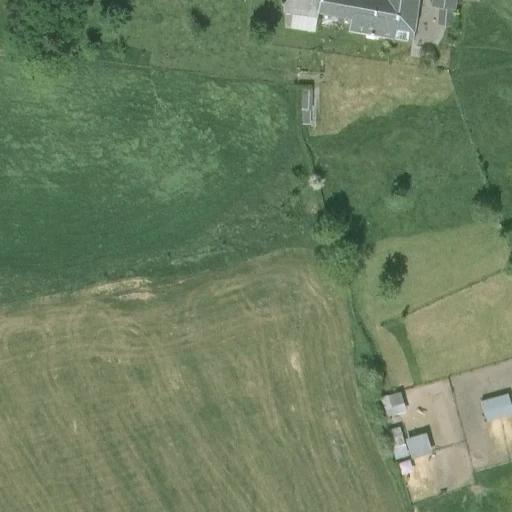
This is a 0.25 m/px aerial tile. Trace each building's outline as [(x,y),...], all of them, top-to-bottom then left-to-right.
[(318,11),(319,0),(284,0),(284,6),(318,11)] [(412,41),(417,0),(319,0),(318,11),(350,20),(349,32),(412,41)] [(457,0),(431,0),(431,4),(444,6),(443,20),(454,19),(457,0)] [(511,390),(485,398),(491,419),(511,412),(511,390)] [(416,457),(437,450),(431,430),(409,437),(416,457)]
